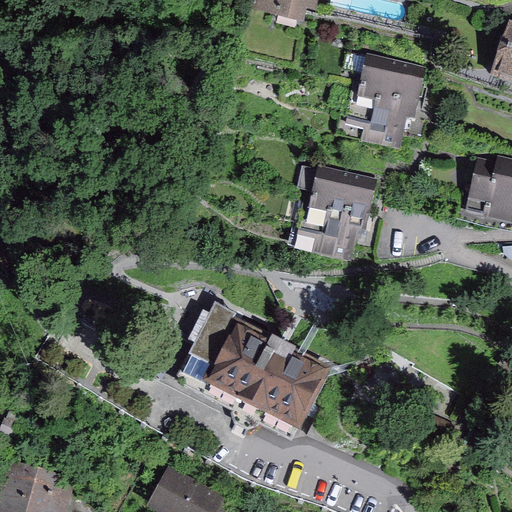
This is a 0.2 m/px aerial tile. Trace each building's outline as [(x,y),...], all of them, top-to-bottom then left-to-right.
[(258,0),(258,3),(274,7),(274,8),(301,15),(305,1),(300,0),(258,0)] [(511,33),(511,34),(496,77),(511,82),(511,33)] [(356,86),(355,91),(399,101),(396,114),(407,116),(414,118),(423,79),(422,76),(420,74),(404,70),(405,65),(366,56),(359,87),(356,86)] [(401,146),(407,116),(396,114),(399,101),(355,91),(353,91),(346,124),(364,128),(362,137),(401,146)] [(468,201),(469,202),(511,211),(511,162),(509,163),(506,168),(477,161),(472,184),(468,201)] [(406,201),(413,170),(398,166),(390,197),(406,201)] [(308,198),(306,203),(351,213),(348,226),(359,229),(366,230),(375,192),(374,189),(372,186),(356,183),(357,177),(318,169),(311,199),(308,198)] [(421,204),(428,173),(413,170),(406,201),(421,204)] [(436,208),(443,177),(428,173),(421,204),(436,208)] [(451,212),(458,180),(443,177),(436,208),(451,212)] [(458,180),(451,212),(466,215),(469,202),(468,201),(472,184),(458,180)] [(352,259),(359,229),(348,226),(351,213),(306,203),(305,203),(298,237),(316,241),(313,251),(352,259)] [(215,305),(177,382),(236,411),(234,414),(236,422),(249,429),(256,425),(257,422),(291,439),(324,372),(230,325),(235,315),(215,305)] [(22,428),(6,422),(2,432),(18,439),(22,428)] [(214,511),(221,500),(168,472),(151,505),(163,511),(214,511)] [(12,474),(0,511),(52,511),(53,511),(57,508),(59,504),(59,499),(57,496),(60,488),(12,474)] [(226,499),(219,511),(239,511),(242,507),(226,499)]
